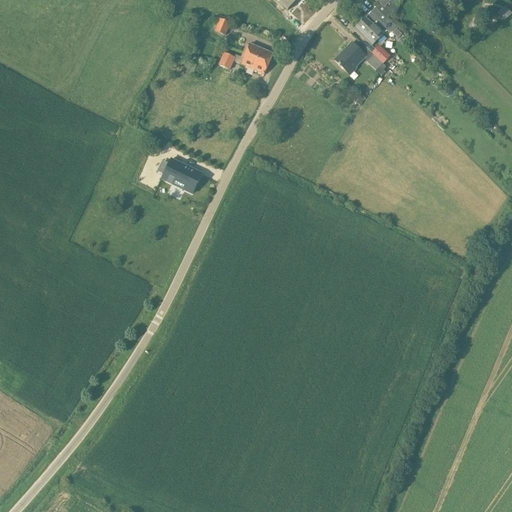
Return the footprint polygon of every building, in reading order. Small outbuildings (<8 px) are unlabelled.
[(276,0),(287,10),(297,0),(276,0)] [(387,21),(398,9),(392,4),(395,0),(374,0),(375,0),(379,4),(375,9),(387,21)] [(511,14),(505,6),(497,13),(504,21),(511,14)] [(386,32),(387,33),(388,33),(389,34),(390,34),(391,34),(392,33),(393,33),(393,32),(396,30),(387,21),(375,9),(356,28),(364,35),(362,37),(371,47),(382,35),(386,32)] [(219,20),(214,31),(225,36),(230,24),(219,20)] [(246,45),(242,54),(268,65),(273,54),(250,44),(250,46),(247,45),(246,45)] [(366,57),(351,44),(334,61),(350,76),(356,69),(355,68),(366,57)] [(383,65),(390,57),(378,46),(372,54),(373,55),(383,65)] [(234,58),(224,53),(218,66),(230,71),(234,62),(241,65),(241,66),(264,75),(268,65),(242,54),(240,58),(235,56),(234,58)] [(208,66),(211,60),(205,58),(206,57),(199,55),(197,62),(203,64),(208,66)] [(373,55),(366,62),(376,71),(379,75),(382,77),(385,73),(383,71),(386,67),(373,55)] [(197,76),(198,71),(201,65),(194,62),(190,74),(196,76),(197,76)] [(351,102),(360,107),(364,98),(355,93),(351,102)] [(156,141),(154,146),(163,150),(166,145),(166,144),(157,140),(156,141)] [(171,160),(161,180),(192,194),(201,175),(171,160)]
